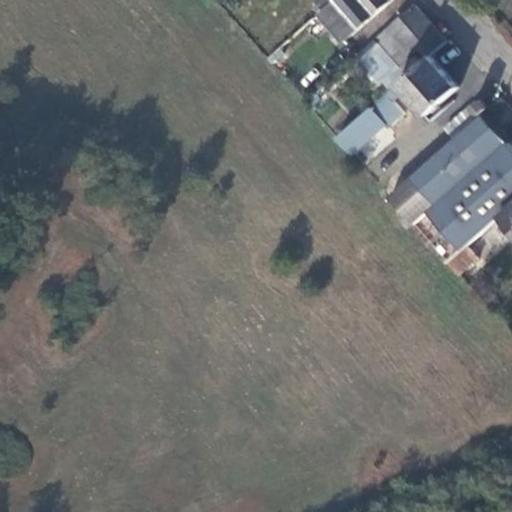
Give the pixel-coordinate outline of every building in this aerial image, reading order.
[(334,0),(321,12),(347,41),(358,30),(391,1),(389,0),(334,0)] [(449,40),(416,3),(378,38),(381,42),(374,48),(362,58),(391,91),(433,54),(449,40)] [(347,41),(359,55),(371,44),(358,30),(347,41)] [(371,44),(359,55),(362,58),(374,48),(371,44)] [(460,85),(433,54),(391,91),(390,92),(396,99),(406,88),(429,113),(460,85)] [(505,215),(511,208),(511,141),(485,111),(490,107),(483,99),(470,109),(478,118),(477,119),(466,128),(457,119),(400,170),(392,163),(375,179),(450,263),(470,246),(505,215)] [(376,106),(339,138),(344,144),(352,153),(388,121),(376,106)] [(466,128),(477,119),(467,110),(457,119),(466,128)] [(482,258),(470,246),(450,263),(461,276),(482,258)]
